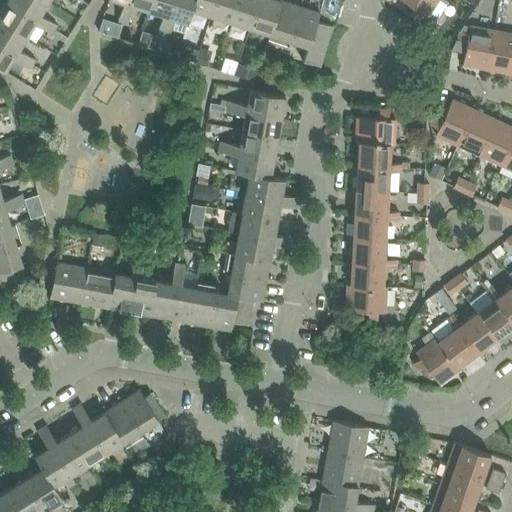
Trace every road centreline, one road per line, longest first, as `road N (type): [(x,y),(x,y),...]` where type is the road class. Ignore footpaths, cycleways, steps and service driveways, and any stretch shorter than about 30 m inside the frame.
road 1 (residential): [(285,388),(296,293),(321,261),(332,137),(371,0)]
road 2 (residential): [(285,388),(433,415),(475,411),(511,390)]
road 3 (residential): [(39,395),(108,355),(239,380)]
road 4 (residential): [(508,224),(443,197),(435,259),(456,260)]
